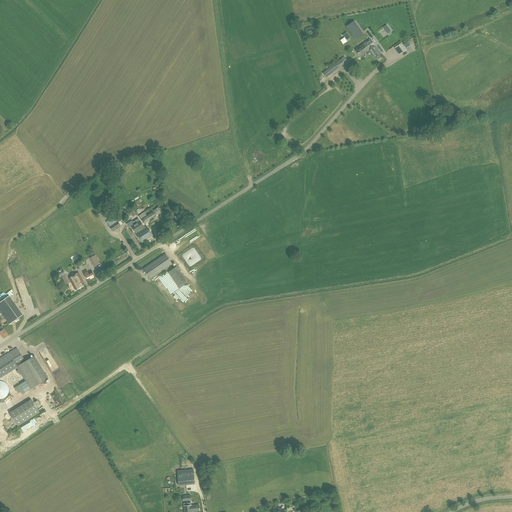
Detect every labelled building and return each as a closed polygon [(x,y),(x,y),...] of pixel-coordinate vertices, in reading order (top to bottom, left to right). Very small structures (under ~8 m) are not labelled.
[(355,40),(364,34),(355,21),(346,27),(355,40)] [(380,54),(381,54),(370,39),(364,43),(370,52),(375,58),(375,57),(376,58),(377,59),(378,59),(380,58),(381,56),(380,55),(380,54)] [(394,47),(400,55),(407,50),(401,42),(394,47)] [(370,52),(364,43),(355,49),(360,56),(361,55),(363,58),(370,52)] [(341,58),(323,73),(327,77),(345,63),(341,58)] [(158,207),(153,211),(156,216),(162,212),(158,207)] [(156,216),(153,211),(142,219),(145,224),(156,216)] [(121,219),(118,216),(115,218),(113,216),(106,221),(109,227),(112,231),(120,225),(118,221),(121,219)] [(138,231),(138,232),(136,233),(142,243),(153,235),(147,226),(144,228),(143,227),(144,227),(140,221),(132,226),(136,232),(138,231)] [(206,222),(195,227),(196,230),(190,232),(192,237),(209,229),(206,222)] [(201,258),(193,245),(180,254),(188,266),(201,258)] [(123,256),(126,255),(125,250),(111,256),(114,262),(124,259),(123,256)] [(150,279),(173,264),(165,254),(143,268),(150,279)] [(97,263),(99,262),(95,255),(89,258),(94,267),(98,264),(97,263)] [(16,261),(9,264),(12,270),(18,266),(16,261)] [(168,271),(179,287),(188,280),(177,265),(168,271)] [(75,290),(85,284),(78,273),(69,278),(75,290)] [(63,286),(69,283),(64,275),(59,278),(63,286)] [(10,294),(0,299),(0,312),(1,312),(8,323),(22,314),(10,294)] [(5,328),(1,331),(0,331),(0,333),(3,338),(9,335),(5,328)] [(34,355),(25,361),(17,348),(0,357),(0,377),(17,367),(31,389),(49,378),(34,355)] [(24,379),(20,381),(25,390),(29,387),(24,379)] [(9,391),(9,390),(9,387),(8,386),(7,384),(6,383),(5,382),(4,382),(3,381),(1,381),(0,380),(0,398),(1,399),(3,399),(4,398),(5,397),(6,396),(7,395),(8,394),(9,393),(9,391)] [(25,392),(20,384),(14,388),(18,393),(21,391),(23,394),(25,392)] [(31,399),(9,412),(18,426),(40,412),(31,399)] [(33,402),(40,409),(42,406),(36,399),(33,402)] [(178,475),(179,484),(194,483),(193,474),(178,475)] [(184,511),(191,511),(192,510),(193,510),(193,511),(199,510),(199,505),(191,505),(191,503),(184,503),(184,506),(184,511)]
